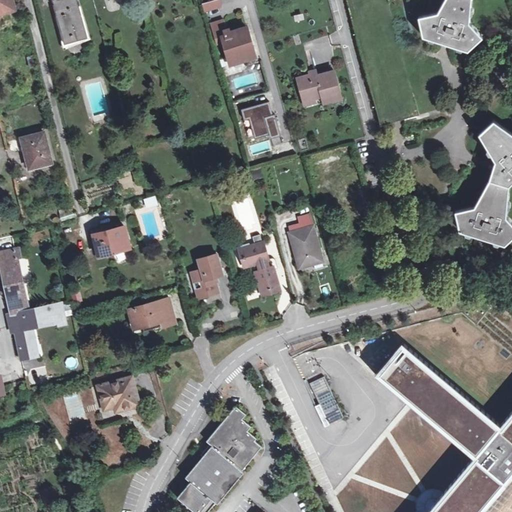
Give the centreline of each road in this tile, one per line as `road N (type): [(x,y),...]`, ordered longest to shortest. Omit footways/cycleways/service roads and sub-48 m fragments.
road 1 (residential): [(338,0),(421,294),(323,318),(250,350),(199,402),(144,511)]
road 2 (unknown): [(22,0),(77,204)]
